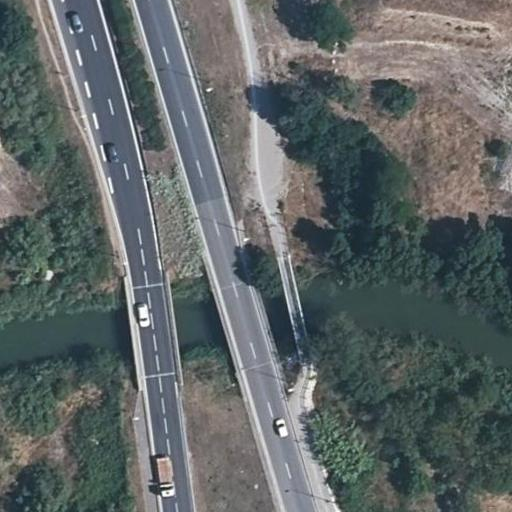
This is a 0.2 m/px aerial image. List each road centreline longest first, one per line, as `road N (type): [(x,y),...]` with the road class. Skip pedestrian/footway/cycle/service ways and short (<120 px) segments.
road 1 (primary): [(301,511),(150,0)]
road 2 (primary): [(77,0),(128,176),(179,511)]
